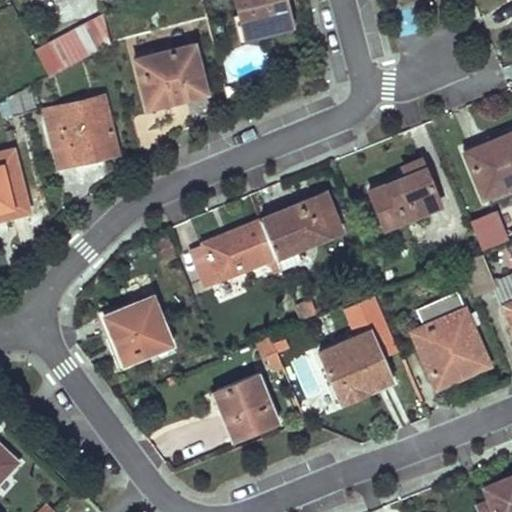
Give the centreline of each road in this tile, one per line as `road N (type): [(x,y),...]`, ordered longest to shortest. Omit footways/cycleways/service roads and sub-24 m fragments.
road 1 (residential): [(375,86),(129,208),(27,311)]
road 2 (residential): [(511,410),(246,511)]
road 3 (residential): [(174,511),(27,311)]
